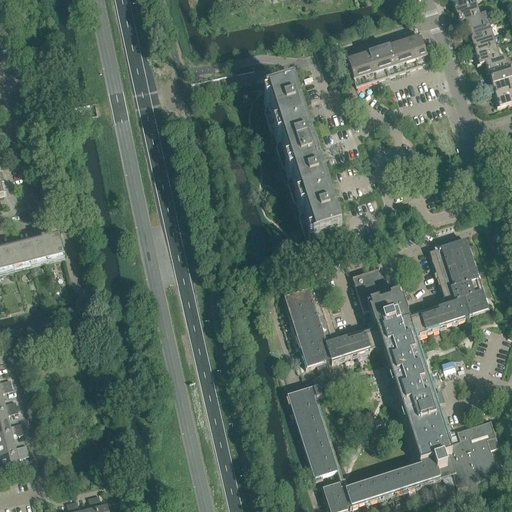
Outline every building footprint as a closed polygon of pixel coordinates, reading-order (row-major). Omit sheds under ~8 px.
[(473,0),(463,0),(452,4),(456,15),(476,8),(473,0)] [(465,24),(480,19),(479,19),(476,8),(456,15),(460,26),(465,24)] [(480,19),(465,24),(469,35),(489,29),(485,17),(479,19),(480,19)] [(489,29),(469,35),(472,46),(492,40),(489,29)] [(419,37),(408,41),(409,42),(344,63),(351,85),(353,84),(356,91),(429,67),(419,37)] [(492,40),(472,46),(476,57),(496,51),(492,40)] [(485,67),(485,66),(499,62),(499,61),(496,51),(476,57),(480,68),(485,67)] [(499,62),(485,66),(485,67),(489,77),(509,71),(505,60),(499,61),(499,62)] [(511,81),(509,71),(489,77),(492,88),(511,81)] [(511,81),(492,88),(496,99),(511,94),(511,81)] [(511,94),(496,99),(499,111),(511,106),(511,94)] [(273,136),(274,138),(305,128),(301,117),(304,116),(301,108),(300,103),(297,104),(294,95),(263,105),(266,112),(264,115),(270,134),(273,136)] [(305,128),(274,138),(277,147),(276,150),(282,169),(282,170),(285,171),(286,174),(316,164),(313,153),(315,152),(311,139),(308,140),(305,128)] [(324,189),(327,188),(323,174),(320,175),(316,164),(286,174),(289,183),(287,186),(293,205),(296,207),(297,210),(328,200),(324,189)] [(300,218),(299,222),(305,241),(308,242),(310,249),(340,239),(336,224),(338,223),(334,210),(331,211),(328,200),(297,210),(300,218)] [(0,253),(0,275),(65,260),(59,239),(0,253)] [(372,239),(364,241),(366,249),(375,247),(372,239)] [(491,425),(457,436),(460,446),(454,448),(452,448),(451,449),(449,449),(414,341),(415,341),(414,340),(465,324),(464,322),(489,314),(487,307),(486,308),(484,303),(486,303),(483,295),(481,295),(480,291),(482,290),(479,282),(477,283),(476,278),(478,278),(475,270),(473,270),(472,265),(474,265),(471,257),(469,257),(468,253),(469,252),(467,244),(429,257),(446,308),(458,304),(459,307),(408,323),(407,320),(408,320),(398,288),(388,291),(382,272),(352,282),(363,316),(370,314),(375,330),(376,330),(377,333),(326,349),(325,347),(337,343),(325,304),(323,304),(322,300),(324,299),(321,291),(283,303),(286,311),(287,311),(289,315),(287,316),(290,324),(291,324),(293,328),(291,329),(294,337),(296,336),(297,341),(295,341),(298,349),(300,349),(301,353),(299,354),(302,362),(304,361),(305,366),(304,366),(306,373),(316,369),(326,366),(331,365),(332,367),(382,351),(420,467),(420,468),(422,467),(423,470),(342,496),(339,489),(322,494),(324,502),(326,502),(327,506),(326,507),(326,508),(328,507),(329,511),(328,511),(346,511),(347,511),(349,511),(352,511),(353,511),(441,483),(440,482),(443,481),(443,482),(443,483),(444,484),(444,485),(445,485),(446,486),(447,487),(448,487),(448,488),(450,488),(451,488),(452,489),(454,488),(456,488),(457,492),(498,479),(490,454),(499,451),(491,425)] [(301,390),(286,394),(315,486),(323,484),(322,480),(333,477),(337,475),(319,420),(314,403),(316,402),(322,400),(319,391),(318,390),(331,381),(329,377),(326,366),(316,369),(317,371),(318,373),(319,374),(320,376),(321,378),(322,379),(314,384),(309,388),(307,389),(307,388),(301,390)] [(11,389),(0,391),(0,403),(3,402),(2,397),(13,394),(11,389)] [(3,402),(0,403),(0,414),(17,410),(16,405),(5,408),(3,402)] [(0,426),(9,424),(7,418),(18,416),(17,410),(0,414),(0,426)] [(9,424),(0,426),(0,437),(22,432),(21,427),(10,429),(9,424)] [(13,440),(24,437),(22,432),(0,437),(0,449),(14,446),(13,440)] [(460,446),(457,438),(451,440),(454,448),(460,446)] [(14,446),(0,449),(0,460),(28,454),(26,448),(16,451),(14,446)] [(28,454),(0,460),(0,461),(3,472),(20,468),(18,462),(29,459),(28,454)] [(94,501),(96,511),(108,511),(107,508),(102,510),(99,499),(94,501)]
